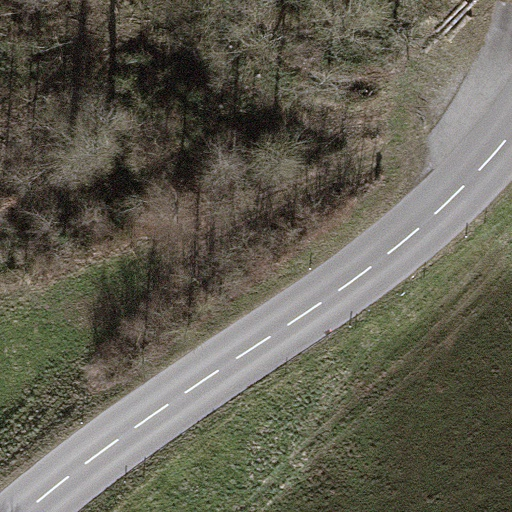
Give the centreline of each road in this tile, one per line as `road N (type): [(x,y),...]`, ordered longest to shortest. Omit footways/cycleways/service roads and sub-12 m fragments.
road 1 (tertiary): [(26,511),(144,421),(341,291),(453,201),(511,135)]
road 2 (track): [(511,113),(486,81),(510,0)]
